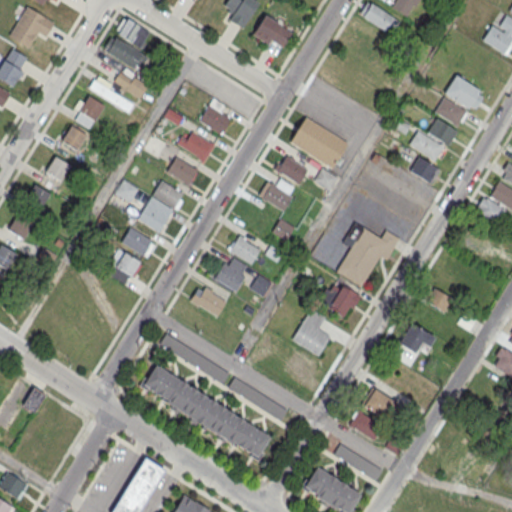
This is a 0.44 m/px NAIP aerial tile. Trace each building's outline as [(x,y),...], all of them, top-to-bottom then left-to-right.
[(241,28),(258,2),(254,0),(226,0),(223,5),(228,8),(226,11),(230,14),(227,19),(241,28)] [(395,0),(391,7),(405,15),(412,4),(414,6),(417,0),(395,0)] [(397,19),(371,2),(370,4),(366,2),(359,13),(362,15),(361,17),(383,31),(387,25),(391,28),(397,19)] [(8,35),(26,6),(53,22),(44,36),(38,32),(27,47),(8,35)] [(481,39),(503,52),(511,37),(511,35),(511,33),(511,18),(505,14),(498,25),(504,29),(502,31),(491,24),(481,39)] [(252,34),(281,50),(291,30),(263,15),(252,34)] [(140,48),(149,32),(125,17),(115,33),(140,48)] [(103,54),(140,67),(146,51),(108,38),(103,54)] [(0,79),(0,64),(11,48),(25,57),(18,69),(20,70),(10,85),(0,79)] [(147,86),(123,67),(113,80),(137,98),(147,86)] [(454,74),(479,89),(477,92),(482,96),(474,108),(469,105),(467,108),(443,92),(454,74)] [(93,76),(87,88),(128,111),(135,100),(93,76)] [(0,86),(9,92),(0,106),(0,86)] [(78,110),(87,95),(103,104),(94,120),(78,110)] [(433,111),(442,96),(464,110),(455,125),(433,111)] [(228,118),(207,105),(198,119),(219,132),(228,118)] [(346,144),(304,117),(288,143),(330,170),(346,144)] [(435,117),(457,130),(448,145),(426,131),(435,117)] [(61,140),(70,125),(85,134),(76,149),(61,140)] [(416,129),(443,146),(434,159),(407,143),(416,129)] [(203,161),(213,144),(191,131),(185,139),(180,136),(175,144),(203,161)] [(145,148),(159,156),(166,143),(152,135),(145,148)] [(439,168),(418,155),(409,170),(430,183),(439,168)] [(45,171),(54,156),(70,165),(60,180),(45,171)] [(196,169),(175,156),(166,170),(187,183),(196,169)] [(306,169),(285,156),(276,170),(297,183),(306,169)] [(510,164),(511,165),(511,184),(502,178),(510,164)] [(181,192),(160,179),(151,193),(172,206),(181,192)] [(498,180),(511,188),(511,207),(511,209),(489,195),(498,180)] [(291,195),(270,182),(261,197),(282,210),(291,195)] [(25,198),(34,183),(50,192),(41,208),(25,198)] [(483,195),(504,208),(495,223),(473,209),(483,195)] [(171,209),(150,196),(137,217),(158,230),(171,209)] [(7,229),(16,213),(32,223),(22,238),(7,229)] [(360,288),(335,272),(349,248),(341,243),(354,223),(379,239),(385,230),(398,239),(384,260),(379,257),(360,288)] [(151,240),(130,227),(121,241),(142,254),(151,240)] [(259,249),(237,236),(228,250),(249,263),(259,249)] [(0,264),(0,244),(16,253),(7,268),(0,264)] [(138,261),(117,248),(108,262),(129,275),(138,261)] [(48,267),(54,255),(43,249),(37,261),(48,267)] [(234,290),(244,276),(240,274),(246,265),(232,256),(227,264),(223,262),(213,277),(234,290)] [(439,266),(461,280),(452,295),(430,281),(439,266)] [(264,296),(271,282),(257,274),(249,288),(264,296)] [(360,300),(339,279),(319,299),(339,320),(360,300)] [(429,285),(451,298),(442,313),(420,299),(429,285)] [(225,301),(204,288),(195,302),(216,315),(225,301)] [(324,316),(310,308),(291,338),(317,355),(330,335),(317,328),(324,316)] [(411,322),(434,337),(428,346),(420,341),(413,352),(398,342),(411,322)] [(281,338),(266,329),(257,343),(271,353),(281,338)] [(165,333),(228,372),(221,383),(158,343),(165,333)] [(511,377),(493,365),(498,357),(494,354),(499,346),(503,348),(504,347),(511,351),(511,377)] [(319,359),(295,348),(287,366),(312,377),(319,359)] [(155,363),(269,436),(256,456),(236,444),(235,446),(160,399),(162,396),(148,387),(146,390),(138,385),(143,376),(146,378),(155,363)] [(233,376),(227,387),(279,419),(286,409),(233,376)] [(21,405),(33,413),(45,395),(34,387),(21,405)] [(397,404),(372,387),(361,404),(386,421),(397,404)] [(381,427),(358,411),(348,425),(371,442),(381,427)] [(381,469),(339,443),(333,453),(375,480),(381,469)] [(108,511),(143,457),(163,470),(137,511),(108,511)] [(338,511),(351,511),(361,494),(314,468),(301,491),(338,511)] [(6,472),(0,481),(0,488),(15,498),(25,483),(6,472)] [(171,511),(183,494),(211,511),(171,511)] [(0,499),(0,511),(10,511),(13,508),(0,499)]
